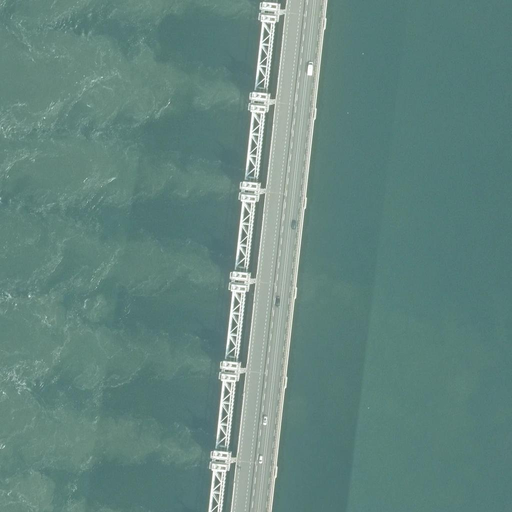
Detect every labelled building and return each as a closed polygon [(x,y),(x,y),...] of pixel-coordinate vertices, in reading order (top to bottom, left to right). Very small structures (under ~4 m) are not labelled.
[(275,0),(272,0),(264,0),(265,0),(263,0),(261,0),(260,17),(263,17),(263,18),(273,19),(277,20),(277,19),(279,19),(281,2),(279,2),(279,1),(275,0)] [(265,90),(255,89),(255,90),(252,89),(250,107),(253,107),(253,108),(264,109),(267,109),(267,108),(269,109),(271,92),(269,91),(269,90),(265,90)] [(256,179),(245,178),(245,179),(242,179),(240,196),(243,196),(243,197),(254,198),(257,198),(260,198),(262,181),(259,180),(259,179),(256,179)] [(246,269),(235,268),(235,269),(232,268),(231,285),(233,286),(233,287),(244,288),(247,288),(247,287),(250,288),(252,270),(249,270),(249,269),(246,269)] [(236,358),(225,357),(225,358),(223,357),(221,374),(223,375),(223,376),(234,377),(237,377),(237,376),(240,377),(242,359),(239,359),(239,358),(236,358)] [(227,447),(216,446),(216,447),(213,447),(211,464),(214,464),(214,465),(225,466),(228,467),(228,466),(231,466),(233,449),(230,449),(230,448),(227,447)]
